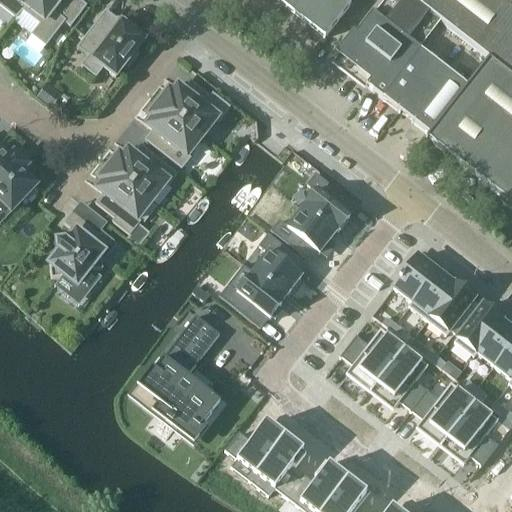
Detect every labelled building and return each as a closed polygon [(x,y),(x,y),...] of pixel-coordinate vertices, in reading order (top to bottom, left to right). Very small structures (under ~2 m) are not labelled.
[(0,0),(0,12),(13,23),(14,23),(20,15),(19,15),(30,0),(0,0)] [(70,29),(86,8),(76,0),(30,0),(19,15),(20,15),(39,30),(33,39),(46,49),(64,25),(70,29)] [(269,0),(324,42),(355,0),(269,0)] [(408,0),(382,0),(371,15),(333,64),(428,138),(466,90),(466,89),(416,50),(437,23),(408,0)] [(408,0),(437,23),(487,62),(511,81),(511,24),(481,0),(408,0)] [(511,0),(481,0),(511,24),(511,0)] [(121,26),(105,14),(77,50),(88,58),(80,68),(95,79),(102,70),(115,79),(124,68),(128,70),(138,57),(134,55),(143,43),(134,36),(137,32),(124,22),(121,26)] [(511,81),(487,62),(466,89),(466,90),(428,138),(424,142),(426,143),(426,142),(504,203),(502,206),(511,213),(511,81)] [(168,94),(158,106),(201,140),(215,122),(218,124),(229,110),(212,96),(209,100),(190,84),(182,94),(177,90),(171,97),(168,94)] [(46,87),(36,100),(50,111),(61,98),(54,93),(46,87)] [(201,140),(158,106),(148,119),(152,121),(146,128),(152,133),(144,142),(181,171),(189,160),(186,158),(201,140)] [(407,156),(415,162),(417,163),(424,154),(415,146),(407,156)] [(118,157),(108,170),(151,203),(165,185),(168,188),(177,177),(140,148),(132,158),(127,153),(121,160),(118,157)] [(0,205),(10,215),(22,202),(27,202),(33,196),(33,191),(36,188),(21,175),(27,169),(13,156),(8,162),(0,154),(0,205)] [(151,203),(108,170),(98,182),(102,185),(96,192),(102,196),(95,206),(114,221),(111,224),(129,238),(139,224),(137,221),(151,203)] [(314,196),(301,213),(333,238),(336,234),(337,235),(340,232),(340,233),(347,224),(346,223),(349,220),(332,207),(339,197),(314,178),(305,188),(314,196)] [(278,224),(270,235),(295,254),(302,245),(318,257),(321,254),(321,255),(328,246),(333,238),(301,213),(287,231),(278,224)] [(58,254),(49,267),(51,268),(49,271),(50,281),(59,280),(61,280),(63,278),(76,288),(89,271),(91,273),(102,271),(101,261),(100,260),(113,244),(99,233),(98,235),(91,230),(72,214),(63,226),(74,234),(65,245),(63,244),(55,245),(56,253),(58,254)] [(99,220),(91,230),(98,235),(99,233),(106,226),(99,220)] [(267,257),(251,276),(284,301),(290,293),(291,294),(298,285),(297,284),(300,281),(283,268),(292,258),(267,238),(258,250),(267,257)] [(398,285),(392,292),(410,306),(408,310),(409,311),(436,276),(439,272),(427,263),(425,267),(417,261),(401,282),(400,281),(397,285),(398,285)] [(228,289),(218,300),(243,320),(251,309),(269,323),(271,320),(274,322),(281,313),(278,311),(280,308),(280,307),(284,301),(251,276),(236,295),(228,289)] [(436,276),(409,311),(426,324),(454,290),(457,287),(445,277),(442,281),(436,276)] [(454,290),(426,324),(445,339),(475,300),(463,291),(460,295),(454,290)] [(483,307),(453,345),(472,360),(500,324),(493,319),(495,316),(483,307)] [(195,320),(141,389),(164,406),(157,415),(183,436),(191,427),(198,433),(218,406),(186,381),(219,338),(195,320)] [(386,320),(381,327),(390,334),(395,327),(386,320)] [(500,324),(472,360),(473,360),(475,357),(493,370),(511,345),(511,329),(509,327),(506,330),(500,325),(500,324)] [(395,327),(390,334),(399,341),(404,335),(395,327)] [(355,339),(339,361),(340,362),(340,361),(352,371),(349,375),(371,392),(369,394),(370,395),(403,352),(380,335),(368,350),(356,341),(357,340),(355,339)] [(511,345),(493,370),(510,383),(507,387),(508,388),(511,382),(511,345)] [(403,352),(370,395),(372,393),(394,410),(397,405),(409,414),(409,415),(409,416),(426,394),(425,393),(425,394),(413,385),(425,369),(403,352)] [(427,352),(422,358),(431,365),(436,359),(427,352)] [(436,359),(431,365),(440,373),(445,366),(436,359)] [(468,384),(463,390),(472,397),(477,391),(468,384)] [(426,394),(409,416),(410,416),(411,416),(423,425),(421,426),(419,430),(441,447),(439,449),(440,449),(473,406),(451,389),(438,405),(426,396),(427,395),(426,394)] [(477,391),(472,397),(481,404),(486,398),(477,391)] [(494,405),(490,411),(499,418),(504,412),(494,405)] [(473,406),(440,449),(440,450),(442,448),(464,464),(467,460),(479,469),(480,470),(497,449),(496,448),(495,449),(483,439),(495,423),(473,406)] [(238,436),(224,455),(236,464),(230,471),(248,486),(283,441),(264,427),(250,445),(238,436)] [(283,441),(248,486),(267,501),(273,493),(284,502),(299,483),(288,474),(302,456),(283,441)] [(299,483),(284,502),(297,511),(324,511),(346,484),(327,469),(313,487),(302,479),(299,483)] [(346,484),(324,511),(354,511),(365,499),(346,484)]
